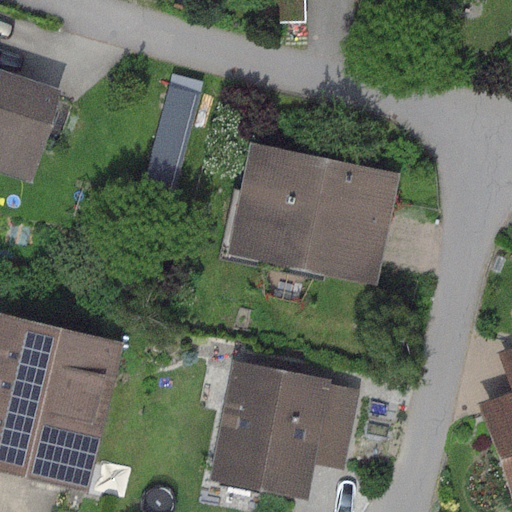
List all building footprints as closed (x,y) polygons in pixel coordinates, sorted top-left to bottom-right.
[(277,0),(278,22),(302,20),(300,0),(277,0)] [(0,174),(23,182),(55,90),(0,71),(0,174)] [(198,83),(169,76),(142,178),(172,186),(198,83)] [(392,173),(244,142),(221,251),(369,283),(392,173)] [(117,341),(0,312),(0,469),(81,489),(117,341)] [(506,394),(474,405),(510,511),(511,511),(511,345),(491,353),(506,394)] [(325,380),(229,361),(206,480),(303,499),(310,465),(342,471),(358,391),(324,385),(325,380)]
